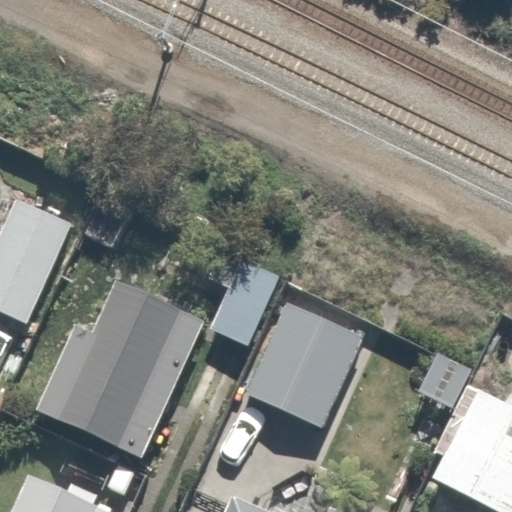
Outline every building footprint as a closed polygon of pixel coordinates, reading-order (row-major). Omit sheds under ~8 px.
[(86,231),(16,200),(0,237),(0,317),(40,335),(86,231)] [(325,441),(375,332),(249,274),(222,333),(268,353),(245,405),(325,441)] [(75,332),(36,414),(140,464),(205,326),(118,285),(92,340),(75,332)] [(416,399),(454,418),(423,478),(489,511),(511,511),(511,399),(473,380),(436,361),(416,399)] [(108,511),(33,477),(16,511),(108,511)]
